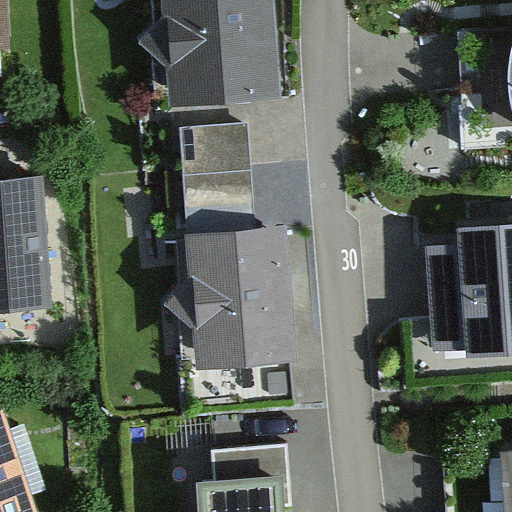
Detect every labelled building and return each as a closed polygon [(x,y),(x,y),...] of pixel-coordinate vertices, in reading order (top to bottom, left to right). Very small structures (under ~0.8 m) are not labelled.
[(268,0),(159,0),(167,112),(275,105),(268,0)] [(511,146),(511,24),(494,26),(501,147),(511,146)] [(245,130),(187,134),(192,215),(250,212),(245,130)] [(0,304),(51,301),(42,181),(0,184),(0,304)] [(284,227),(181,235),(193,378),(296,369),(284,227)] [(511,229),(428,235),(436,353),(511,347),(511,229)] [(32,511),(0,421),(0,511),(32,511)] [(286,511),(283,446),(192,451),(195,511),(286,511)]
